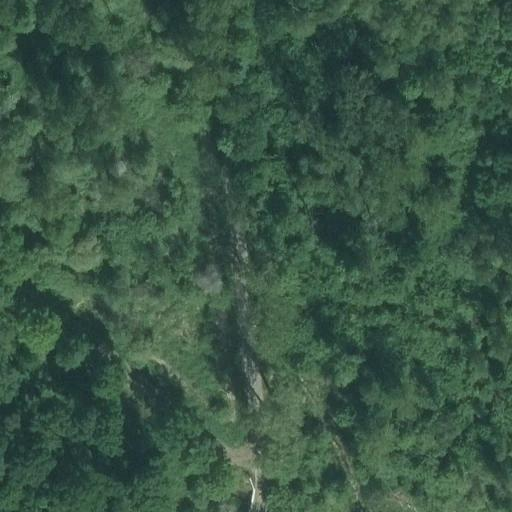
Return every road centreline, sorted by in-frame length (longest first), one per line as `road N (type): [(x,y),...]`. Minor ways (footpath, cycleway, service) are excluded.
road 1 (unclassified): [(218,0),(256,458),(250,511)]
road 2 (track): [(256,458),(226,452),(0,266)]
